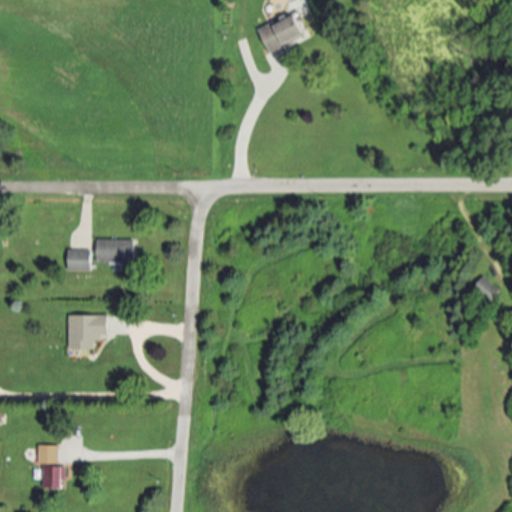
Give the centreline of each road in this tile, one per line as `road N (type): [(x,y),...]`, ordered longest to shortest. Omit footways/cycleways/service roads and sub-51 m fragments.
road 1 (residential): [(177,511),(200,191)]
road 2 (residential): [(200,191),(511,183)]
road 3 (residential): [(200,191),(0,189)]
